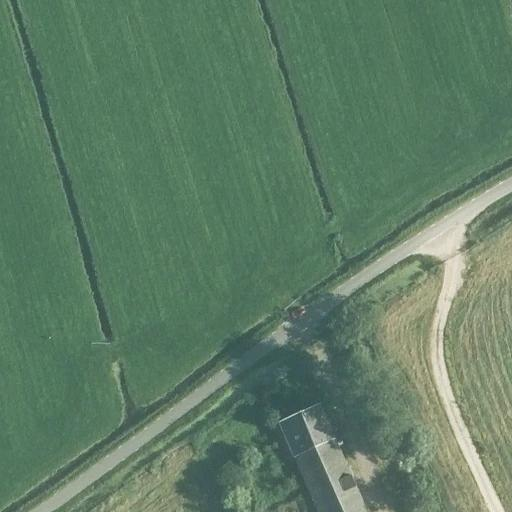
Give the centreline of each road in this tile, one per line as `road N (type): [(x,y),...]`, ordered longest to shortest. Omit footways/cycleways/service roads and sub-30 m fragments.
road 1 (unclassified): [(42,511),(310,317),(511,188)]
road 2 (track): [(498,511),(438,375),(438,326),(452,277),(441,228)]
